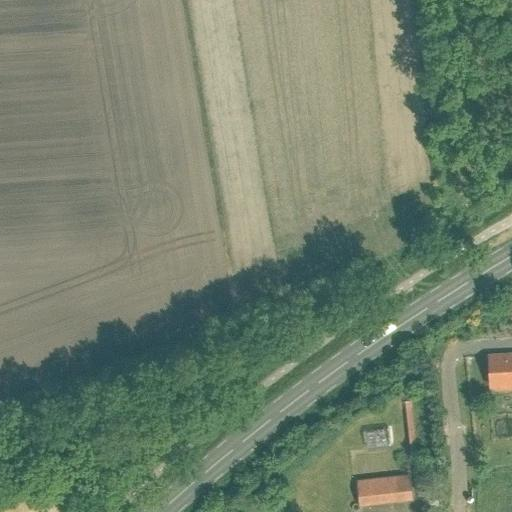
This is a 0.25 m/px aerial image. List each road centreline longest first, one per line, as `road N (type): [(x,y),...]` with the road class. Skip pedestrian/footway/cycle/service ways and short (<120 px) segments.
road 1 (tertiary): [(161,511),(288,405),(511,257)]
road 2 (residential): [(455,511),(447,338)]
